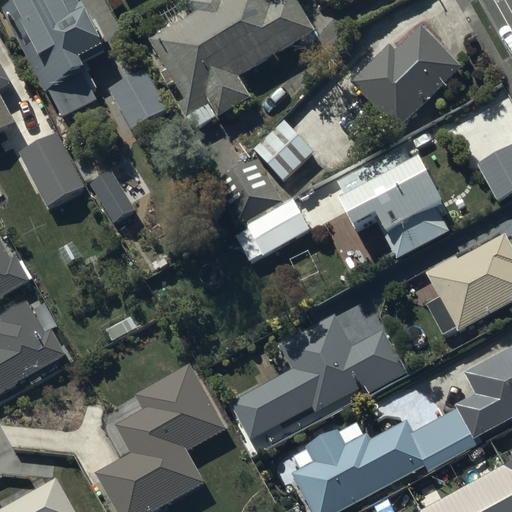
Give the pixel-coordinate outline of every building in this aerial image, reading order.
[(20,16),(11,20),(54,106),(95,86),(87,72),(113,59),(83,0),(46,0),(37,5),(35,2),(17,11),(20,16)] [(199,23),(154,48),(189,110),(183,113),(198,140),(256,108),(243,84),(320,41),(297,0),(238,0),(233,3),(231,0),(207,0),(191,9),(199,23)] [(393,51),(354,89),(401,137),(466,75),(424,31),(398,56),(393,51)] [(0,141),(19,131),(2,99),(15,91),(2,68),(0,69),(0,141)] [(143,78),(110,96),(129,132),(163,114),(143,78)] [(293,128),(260,157),(289,189),(321,160),(293,128)] [(62,142),(22,163),(49,217),(90,197),(62,142)] [(511,153),(480,171),(500,208),(511,201),(511,153)] [(407,159),(342,191),(353,214),(349,217),(363,245),(386,234),(401,264),(450,240),(443,225),(448,223),(421,170),(414,173),(407,159)] [(279,208),(258,170),(218,192),(239,230),(279,208)] [(115,183),(99,192),(122,231),(138,222),(115,183)] [(311,241),(294,211),(253,235),(270,265),(311,241)] [(0,299),(31,283),(18,257),(13,260),(2,240),(0,240),(0,299)] [(447,345),(460,337),(463,342),(511,313),(511,250),(508,244),(463,270),(460,265),(429,283),(444,309),(430,316),(447,345)] [(0,318),(2,323),(0,324),(0,396),(68,360),(52,331),(46,334),(29,302),(0,318)] [(296,375),(233,409),(254,448),(315,415),(318,420),(368,393),(372,401),(411,380),(387,336),(355,353),(338,320),(282,350),(296,375)] [(484,408),(461,420),(477,450),(511,430),(511,365),(472,387),(484,408)] [(135,458),(100,477),(118,511),(171,511),(209,491),(190,457),(231,435),(195,370),(139,400),(148,417),(120,432),(135,458)] [(363,511),(432,476),(411,435),(374,454),(371,447),(349,458),(343,446),(315,460),(322,475),(300,486),(313,511),(363,511)] [(511,511),(511,471),(510,473),(469,496),(439,511),(511,511)] [(72,511),(59,487),(12,511),(72,511)]
